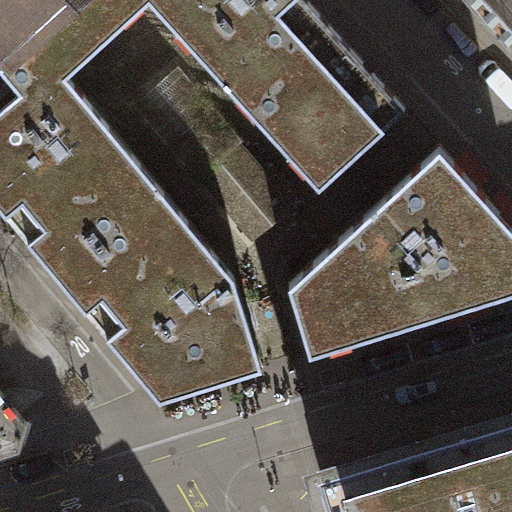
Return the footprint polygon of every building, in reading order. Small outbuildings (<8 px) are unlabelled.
[(0,0),(0,35),(14,49),(53,14),(70,0),(0,0)] [(147,0),(151,0),(319,184),(407,105),(343,36),(310,0),(70,0),(53,14),(89,53),(147,0)] [(511,0),(473,0),(511,42),(511,0)] [(0,61),(0,203),(57,272),(161,184),(68,73),(89,53),(53,14),(14,49),(0,61)] [(202,171),(256,234),(288,206),(234,143),(202,171)] [(511,221),(441,143),(289,280),(311,349),(511,287),(511,221)] [(161,184),(57,272),(159,395),(263,363),(235,273),(161,184)] [(22,414),(0,387),(0,443),(15,439),(22,414)] [(511,511),(511,412),(318,470),(330,511),(511,511)]
